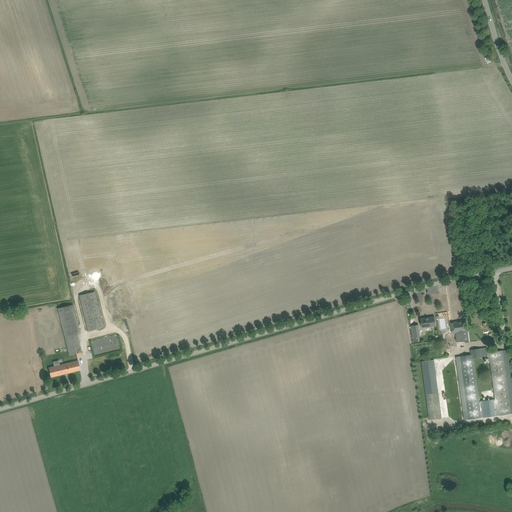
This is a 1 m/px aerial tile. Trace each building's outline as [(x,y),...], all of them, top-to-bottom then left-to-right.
[(79,295),(86,326),(88,331),(103,327),(102,322),(95,292),(79,295)] [(73,304),(57,308),(69,355),(81,352),(77,333),(80,333),(78,328),(73,304)] [(420,319),(422,328),(436,326),(435,317),(420,319)] [(452,333),(455,333),(456,343),(469,341),(467,331),(468,331),(466,321),(451,323),(452,333)] [(418,324),(411,326),(412,333),(419,331),(418,324)] [(94,356),(122,350),(118,334),(91,340),(94,356)] [(488,353),(487,348),(481,348),(470,350),(471,355),(456,357),(465,420),(511,414),(503,351),(488,353)] [(434,360),(422,361),(429,420),(442,418),(434,360)] [(48,368),(49,372),(51,377),(80,370),(78,361),(63,364),(58,366),(48,368)]
